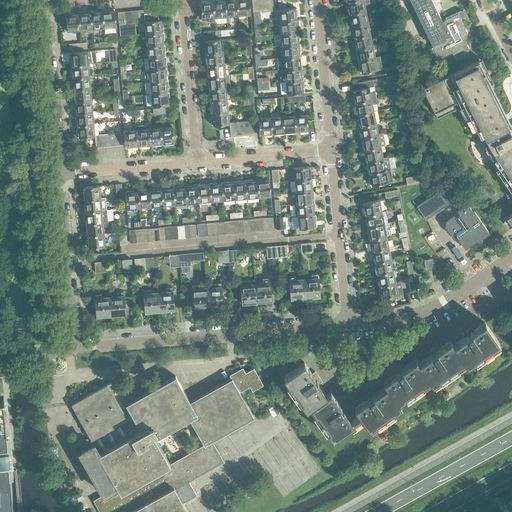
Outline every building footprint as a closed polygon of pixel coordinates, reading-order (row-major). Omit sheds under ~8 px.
[(223,0),(213,1),(215,17),(226,16),(224,0),(223,0)] [(224,0),(226,16),(239,15),(237,0),(224,0)] [(237,0),(239,15),(250,14),(249,0),(237,0)] [(264,0),(266,11),(273,10),(271,0),(264,0)] [(296,20),(295,8),(287,8),(285,0),(271,0),(273,10),(279,10),(280,21),(296,20)] [(350,13),(366,10),(364,3),(369,2),(368,0),(351,0),(347,1),(350,13)] [(465,15),(463,11),(463,10),(462,10),(461,10),(460,10),(445,17),(446,19),(442,21),(432,0),(410,0),(433,46),(431,48),(436,59),(451,52),(467,44),(465,40),(466,36),(465,34),(467,33),(460,18),(465,15)] [(215,21),(215,17),(213,1),(200,2),(202,18),(209,18),(209,22),(215,21)] [(102,9),(103,11),(104,28),(116,26),(115,10),(110,10),(110,9),(102,9)] [(136,10),(138,22),(145,22),(144,21),(145,21),(143,9),(136,10)] [(92,29),(104,28),(103,11),(98,12),(98,10),(90,11),(90,12),(92,29)] [(352,25),(368,21),(366,10),(350,13),(352,25)] [(92,32),(92,29),(90,12),(86,13),(86,11),(78,12),(79,13),(80,30),(86,29),(87,33),(92,32)] [(80,30),(79,13),(74,14),(74,12),(66,13),(67,15),(66,15),(67,26),(64,26),(64,31),(68,31),(80,30)] [(144,21),(145,22),(146,34),(162,32),(161,20),(145,21),(144,21)] [(297,32),(296,20),(280,21),(281,33),(297,32)] [(354,36),(370,33),(368,21),(352,25),(354,36)] [(129,24),(120,25),(120,36),(130,35),(129,24)] [(162,32),(146,34),(147,45),(163,44),(162,32)] [(297,32),(281,33),(282,45),(298,44),(297,32)] [(357,48),(373,45),(370,33),(354,36),(357,48)] [(205,40),(206,52),(223,51),(222,39),(205,40)] [(163,44),(147,45),(148,57),(164,56),(163,44)] [(298,44),(282,45),(283,57),(299,56),(298,44)] [(359,60),(375,56),(373,45),(357,48),(359,60)] [(71,52),(72,64),(89,63),(88,51),(71,52)] [(207,64),(224,63),(223,51),(206,52),(207,64)] [(164,56),(148,57),(149,69),(165,68),(164,56)] [(299,56),(283,57),(285,69),(301,67),(299,56)] [(375,56),(359,60),(361,72),(378,68),(375,56)] [(486,139),(497,133),(511,126),(509,120),(491,85),(494,84),(482,59),(423,88),(437,118),(464,105),(480,137),(484,135),(486,139)] [(73,76),(90,75),(89,63),(72,64),(73,76)] [(208,76),(225,75),(229,75),(228,63),(224,63),(207,64),(208,76)] [(398,71),(396,65),(384,68),(385,74),(398,71)] [(301,67),(285,69),(285,76),(280,76),(281,82),(285,81),(302,80),(301,67)] [(166,80),(165,68),(149,69),(149,76),(145,76),(145,82),(150,81),(166,80)] [(398,74),(386,76),(387,82),(399,80),(398,74)] [(73,76),(74,88),(91,87),(90,75),(73,76)] [(210,88),(226,87),(225,75),(208,76),(210,88)] [(151,93),(167,92),(166,80),(150,81),(151,93)] [(303,92),(302,80),(285,81),(286,93),(303,92)] [(354,83),(355,89),(369,86),(369,87),(374,86),(373,80),(361,82),(354,83)] [(355,102),(376,97),(374,90),(370,91),(369,87),(369,86),(355,89),(353,89),(355,102)] [(91,87),(74,88),(76,100),(92,99),(91,87)] [(227,99),(226,87),(210,88),(211,100),(227,99)] [(168,104),(167,92),(151,93),(152,105),(168,104)] [(292,96),(293,102),(293,103),(305,102),(304,95),(292,96)] [(377,103),(376,97),(355,102),(358,113),(374,110),(372,104),(377,103)] [(92,99),(76,100),(77,112),(93,110),(92,99)] [(228,111),(227,99),(211,100),(212,112),(228,111)] [(93,110),(77,112),(78,124),(94,122),(93,110)] [(376,122),(374,110),(358,113),(360,125),(376,122)] [(228,111),(212,112),(213,124),(228,123),(228,122),(229,122),(228,111)] [(294,114),(296,131),(308,130),(307,113),(294,114)] [(284,132),(296,131),(294,114),(282,116),(284,132)] [(272,133),(284,132),(282,116),(271,117),(272,133)] [(260,134),(272,133),(271,117),(258,118),(260,134)] [(94,122),(78,124),(79,137),(95,135),(95,134),(94,122)] [(378,133),(376,122),(360,125),(362,137),(378,133)] [(136,129),(137,145),(149,144),(148,128),(148,124),(135,125),(136,129)] [(159,127),(161,143),(173,142),(172,126),(159,127)] [(148,128),(149,144),(161,143),(159,127),(148,128)] [(137,145),(136,129),(124,130),(125,146),(137,145)] [(378,133),(362,137),(364,148),(381,145),(385,144),(383,132),(378,133)] [(511,132),(494,142),(499,150),(494,153),(497,157),(494,159),(511,185),(511,213),(507,217),(511,224),(511,132)] [(383,157),(381,145),(364,148),(367,160),(383,157)] [(387,156),(383,157),(367,160),(369,172),(390,168),(387,156)] [(295,180),(311,179),(310,166),(293,168),(295,180)] [(393,181),(390,168),(369,172),(371,184),(387,181),(387,182),(393,181)] [(273,187),(279,186),(279,181),(280,181),(279,169),(272,169),(273,187)] [(419,182),(418,174),(405,177),(407,184),(419,182)] [(257,180),(258,197),(271,196),(270,179),(257,180)] [(312,190),(311,179),(295,180),(296,192),(312,190)] [(245,181),(246,198),(258,197),(257,180),(245,181)] [(233,183),(235,199),(246,198),(245,181),(233,183)] [(221,184),(223,200),(235,199),(233,183),(221,184)] [(209,185),(210,201),(223,200),(221,184),(209,185)] [(83,187),(85,199),(100,197),(99,186),(100,186),(100,185),(83,187)] [(210,201),(209,185),(197,186),(199,202),(210,201)] [(456,198),(450,189),(447,185),(416,206),(426,219),(431,215),(456,198)] [(185,187),(187,203),(199,202),(197,186),(185,187)] [(174,188),(175,204),(187,203),(185,187),(174,188)] [(163,205),(175,204),(174,188),(161,189),(163,205)] [(163,205),(161,189),(149,190),(151,207),(163,205)] [(397,189),(384,191),(386,198),(398,195),(397,189)] [(151,207),(149,190),(138,191),(139,208),(151,207)] [(313,202),(312,190),(296,192),(297,204),(313,202)] [(127,209),(139,208),(138,191),(125,192),(127,209)] [(86,211),(102,209),(100,197),(85,199),(86,211)] [(365,214),(381,211),(379,199),(363,202),(365,214)] [(314,214),(313,202),(297,204),(294,204),(295,216),(298,216),(314,214)] [(468,204),(458,211),(457,211),(459,214),(455,216),(445,222),(446,223),(445,224),(446,225),(445,225),(454,239),(457,237),(465,248),(477,239),(478,240),(489,232),(473,209),(472,210),(468,204)] [(87,223),(103,221),(102,209),(86,211),(87,223)] [(381,211),(365,214),(368,226),(384,223),(387,222),(385,210),(381,211)] [(315,226),(314,214),(298,216),(299,227),(296,227),(297,233),(308,232),(307,227),(315,226)] [(283,217),(276,217),(277,230),(284,229),(283,217)] [(88,235),(104,233),(103,227),(108,226),(107,221),(103,221),(87,223),(88,235)] [(386,234),(384,223),(368,226),(370,238),(386,234)] [(127,243),(126,231),(119,231),(120,244),(127,243)] [(104,233),(88,235),(89,247),(105,246),(105,245),(104,233)] [(389,247),(386,234),(370,238),(373,250),(389,247)] [(314,252),(313,242),(301,243),(302,253),(314,252)] [(276,245),(277,257),(287,256),(286,244),(276,245)] [(276,257),(277,257),(276,245),(266,246),(267,258),(268,258),(276,257)] [(391,258),(389,247),(373,250),(375,262),(391,258)] [(238,249),(228,250),(229,262),(239,261),(238,249)] [(229,262),(228,250),(218,251),(218,262),(229,262)] [(203,252),(189,253),(190,261),(204,260),(203,252)] [(179,254),(180,266),(190,265),(190,261),(189,253),(179,254)] [(170,267),(180,266),(179,254),(169,255),(170,267)] [(144,257),(146,269),(156,268),(155,256),(144,257)] [(135,270),(146,269),(144,257),(134,258),(135,270)] [(277,266),(276,257),(268,258),(269,267),(277,266)] [(393,270),(391,258),(375,262),(377,273),(393,270)] [(432,258),(424,260),(426,269),(434,267),(432,258)] [(132,267),(131,259),(122,259),(123,268),(132,267)] [(107,271),(106,261),(95,262),(96,272),(107,271)] [(396,282),(393,270),(377,273),(380,285),(396,282)] [(304,278),(305,298),(320,297),(318,276),(317,274),(312,274),(312,277),(304,278)] [(291,299),(305,298),(304,278),(296,279),(296,276),(289,276),(291,299)] [(256,282),(258,302),(271,301),(269,278),(263,279),(263,281),(256,282)] [(417,290),(414,278),(408,279),(410,292),(417,290)] [(243,304),(258,302),(256,282),(247,283),(247,280),(241,281),(243,304)] [(400,281),(396,282),(380,285),(382,297),(398,294),(397,288),(401,287),(400,281)] [(207,287),(209,307),(223,306),(221,285),(220,285),(220,283),(214,283),(215,286),(207,287)] [(194,308),(209,307),(207,287),(199,287),(198,285),(192,285),(194,308)] [(166,290),(158,291),(160,311),(174,309),(174,310),(172,287),(166,288),(166,290)] [(160,311),(158,291),(150,292),(150,289),(143,290),(145,312),(146,312),(160,311)] [(110,295),(112,315),(125,314),(126,314),(124,292),(117,292),(117,295),(110,295)] [(112,315),(110,295),(101,296),(101,293),(95,294),(97,317),(97,316),(112,315)] [(453,344),(468,365),(499,343),(485,322),(474,330),(472,327),(467,330),(462,333),(465,336),(453,344)] [(468,365),(453,344),(450,340),(439,348),(437,345),(432,348),(427,352),(429,355),(419,362),(433,383),(464,362),(467,366),(468,365)] [(433,383),(419,362),(416,358),(404,366),(402,363),(397,367),(393,370),(395,373),(383,381),(386,385),(398,402),(429,380),(432,384),(433,383)] [(310,406),(326,394),(319,383),(322,381),(315,371),(313,372),(312,373),(304,362),(283,376),(306,409),(310,406)] [(154,387),(139,396),(132,400),(126,403),(114,380),(71,404),(91,439),(88,441),(77,447),(104,493),(96,498),(104,511),(187,511),(183,503),(197,496),(189,481),(224,462),(212,441),(254,417),(240,392),(250,386),(252,391),(263,384),(261,381),(254,368),(243,373),(240,368),(234,372),(230,375),(231,378),(227,381),(191,401),(180,383),(176,375),(159,385),(154,387)] [(359,414),(362,419),(369,428),(401,406),(398,402),(386,385),(375,393),(373,390),(368,393),(364,397),(366,400),(354,408),(359,414)] [(353,423),(351,420),(345,412),(348,410),(345,405),(342,400),(339,402),(331,391),(326,394),(310,406),(332,438),(351,425),(353,423)] [(8,441),(5,405),(4,394),(0,394),(0,495),(13,494),(9,451),(8,441)]
